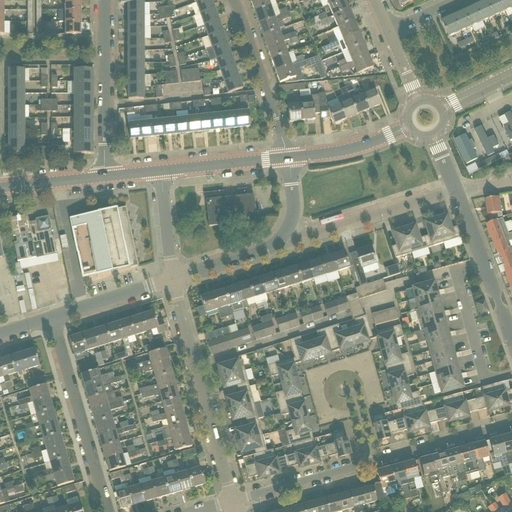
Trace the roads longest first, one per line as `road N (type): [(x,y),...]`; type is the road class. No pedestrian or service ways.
road 1 (residential): [(232,501),(511,425)]
road 2 (residential): [(232,501),(173,280)]
road 3 (residential): [(106,511),(52,319)]
road 4 (residential): [(104,177),(104,0)]
road 5 (residential): [(291,226),(311,233),(455,192)]
road 6 (residential): [(511,373),(485,380),(455,271),(482,262)]
road 7 (residential): [(288,158),(235,0)]
road 8 (residential): [(173,280),(271,249),(291,226)]
road 9 (unclassified): [(160,171),(288,158)]
road 10 (residential): [(52,319),(173,280)]
road 11 (unclassified): [(288,158),(409,127)]
